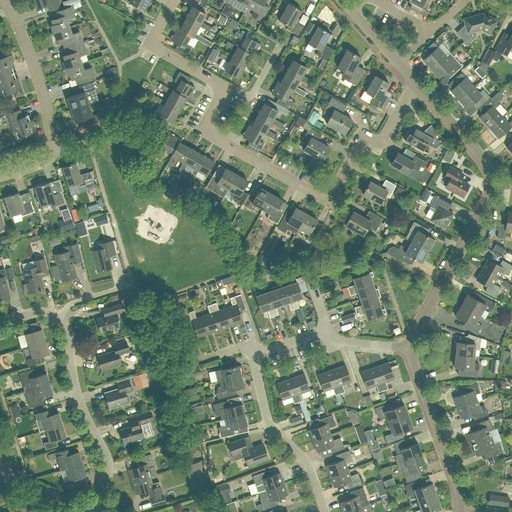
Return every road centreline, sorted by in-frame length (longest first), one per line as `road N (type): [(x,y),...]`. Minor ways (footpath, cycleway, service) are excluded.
road 1 (residential): [(416,88),(382,139),(357,145),(327,197),(316,195),(207,132),(220,98),(217,81),(154,46),(174,0)]
road 2 (residential): [(324,511),(307,464),(270,427),(255,354),(326,332)]
road 3 (residential): [(0,174),(53,150),(32,62),(0,0)]
road 4 (residential): [(89,511),(107,468),(79,408),(59,318)]
road 5 (residential): [(409,347),(490,184)]
road 6 (residential): [(458,509),(409,347)]
road 7 (residential): [(490,184),(476,152),(416,88)]
